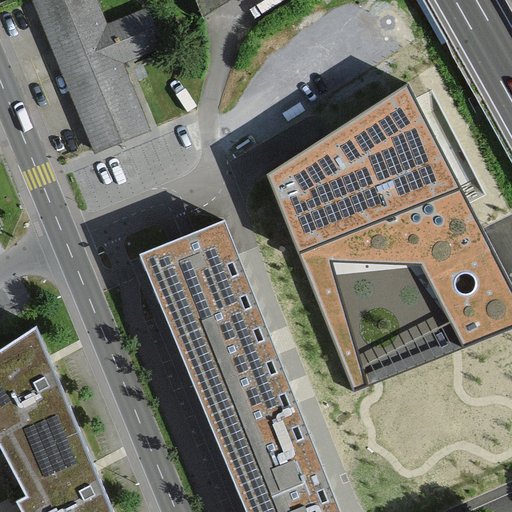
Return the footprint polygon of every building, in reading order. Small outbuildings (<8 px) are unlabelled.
[(39,0),(99,148),(153,126),(125,58),(164,42),(151,8),(109,24),(98,0),(39,0)] [(205,0),(211,14),(230,0),(205,0)] [(268,175),(352,392),(511,328),(511,284),(409,84),(268,175)] [(143,256),(179,346),(258,314),(221,224),(143,256)] [(179,346),(216,436),(294,404),(258,314),(179,346)] [(109,511),(87,458),(37,337),(0,360),(0,454),(1,454),(28,507),(19,511),(18,511),(109,511)] [(216,436),(246,511),(286,511),(331,494),(294,404),(216,436)] [(286,511),(338,511),(331,494),(286,511)]
